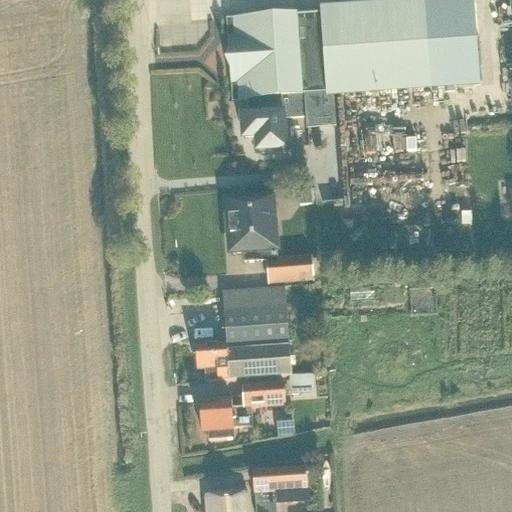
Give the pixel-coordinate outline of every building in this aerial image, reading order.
[(419,9),(301,17),(306,96),(305,96),(307,119),(305,119),(306,132),(335,131),(333,94),(425,89),(480,85),(474,5),(419,9)] [(296,18),(228,22),(233,102),(247,101),(248,115),(258,114),(258,119),(255,119),(243,119),(244,139),(256,138),(257,153),(259,152),(260,156),(272,155),(272,152),(284,151),(283,130),(282,120),(305,119),(307,119),(305,96),(306,96),(301,17),(296,18)] [(277,253),(273,198),(223,201),(224,219),(228,219),(231,256),(242,255),(243,265),(266,263),(276,262),(275,253),(277,253)] [(268,287),(312,283),(311,259),(276,262),(266,263),(268,287)] [(435,290),(433,280),(417,282),(418,292),(435,290)] [(205,384),(290,378),(284,289),(222,294),(225,346),(194,349),(196,372),(204,371),(205,384)] [(313,396),(312,377),(288,378),(290,398),(313,396)] [(252,429),(251,410),(285,407),(283,386),(241,389),(243,410),(231,411),(230,404),(199,406),(201,433),(207,433),(208,442),(208,443),(231,441),(231,431),(232,431),(232,430),(252,429)] [(307,493),(305,469),(252,472),(253,496),(307,493)] [(246,511),(245,495),(205,498),(205,511),(246,511)] [(272,511),(272,497),(254,498),(254,511),(272,511)]
